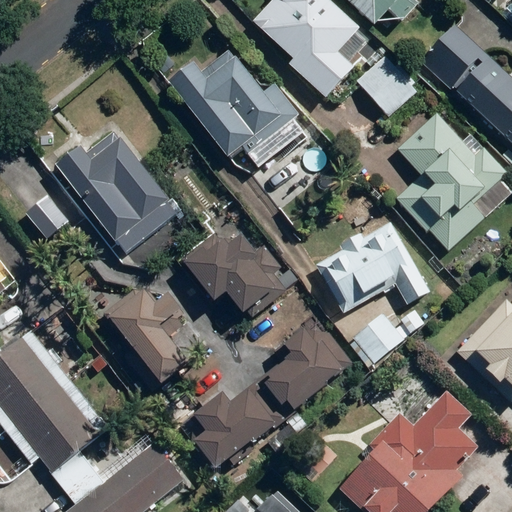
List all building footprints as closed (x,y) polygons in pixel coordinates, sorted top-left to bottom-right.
[(276,0),(258,19),(304,63),(319,48),(334,63),(345,51),(356,61),(379,37),(339,0),(276,0)] [(409,19),(427,0),(426,0),(354,0),(381,24),(396,7),(409,19)] [(511,71),(458,21),(425,56),(511,137),(511,71)] [(424,86),(390,51),(357,82),(392,117),(424,86)] [(270,170),(320,129),(284,84),(272,94),(238,52),(212,72),(201,59),(174,81),(235,157),(250,145),(270,170)] [(94,152),(88,145),(60,168),(129,252),(184,207),(120,131),(94,152)] [(511,198),(511,175),(475,132),(399,195),(447,253),(511,198)] [(73,218),(52,194),(28,215),(50,239),(73,218)] [(433,288),(394,219),(319,262),(347,311),(400,280),(412,300),(433,288)] [(274,303),(293,288),(280,273),(287,267),(269,244),(263,249),(250,233),(235,244),(222,228),(187,257),(220,299),(234,288),(253,311),(269,297),(274,303)] [(169,324),(190,307),(162,272),(115,310),(173,382),(199,361),(169,324)] [(0,295),(10,287),(0,274),(0,295)] [(511,300),(463,350),(511,399),(511,300)] [(400,325),(386,308),(349,338),(369,363),(392,345),(396,350),(431,320),(419,308),(400,325)] [(356,359),(326,327),(321,331),(311,320),(290,340),(300,351),(271,378),(295,405),(299,402),(303,407),(356,359)] [(0,343),(0,414),(36,460),(47,451),(61,470),(113,428),(32,329),(6,350),(0,343)] [(284,418),(255,382),(234,399),(227,391),(202,412),(215,429),(203,439),(225,466),(284,418)] [(465,467),(485,445),(469,430),(480,418),(448,388),(414,424),(400,411),(377,437),(384,444),(345,486),(373,511),(432,511),(470,472),(465,467)] [(80,503),(68,511),(147,511),(189,479),(159,441),(112,478),(92,452),(60,478),(80,503)] [(305,511),(282,489),(260,511),(305,511)]
